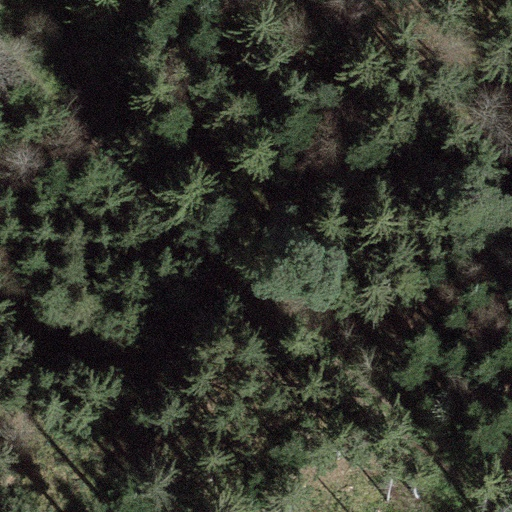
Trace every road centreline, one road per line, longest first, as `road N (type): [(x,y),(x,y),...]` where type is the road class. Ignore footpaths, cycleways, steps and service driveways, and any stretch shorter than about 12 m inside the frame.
road 1 (track): [(511,478),(221,249),(122,152),(125,0)]
road 2 (track): [(122,152),(0,113)]
